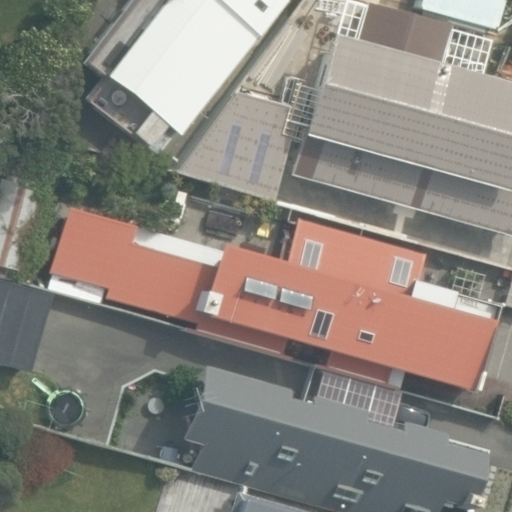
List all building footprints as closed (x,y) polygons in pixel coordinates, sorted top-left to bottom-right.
[(77,96),(154,156),(275,0),(130,0),(81,63),(95,74),(77,96)] [(511,82),(428,59),(437,26),(365,6),(355,40),(301,25),(278,106),(227,94),(166,176),(264,203),(285,129),(296,132),(283,177),(507,240),(511,224),(511,82)] [(0,276),(8,280),(36,189),(0,178),(0,276)] [(186,315),(454,389),(474,316),(438,306),(443,290),(421,284),(429,255),(293,218),(280,265),(204,243),(197,267),(125,247),(130,229),(65,211),(47,276),(108,293),(104,304),(183,326),(186,315)] [(299,400),(276,393),(279,384),(193,361),(172,435),(195,441),(188,467),(351,511),(464,511),(466,509),(459,507),(476,444),(386,419),(385,423),(351,414),(354,405),(302,391),(299,400)] [(316,511),(224,488),(217,511),(316,511)]
